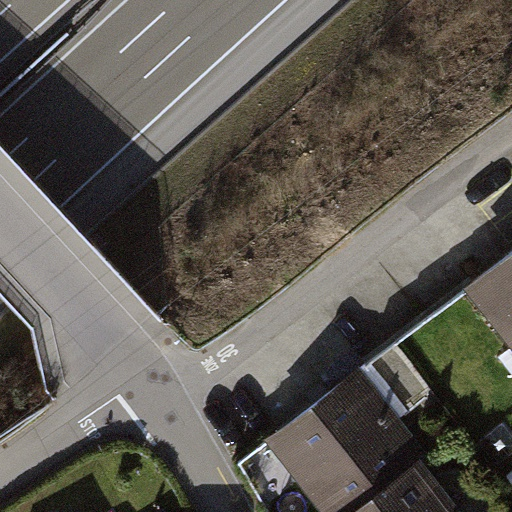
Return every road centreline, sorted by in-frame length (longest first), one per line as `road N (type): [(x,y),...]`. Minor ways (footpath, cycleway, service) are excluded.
road 1 (track): [(511,137),(161,402)]
road 2 (motorway): [(0,192),(209,0)]
road 3 (residential): [(144,378),(0,216)]
road 4 (residential): [(144,378),(0,476)]
road 5 (residential): [(228,511),(144,378)]
